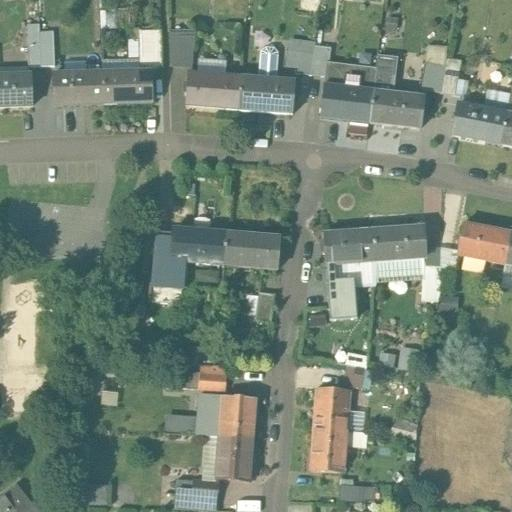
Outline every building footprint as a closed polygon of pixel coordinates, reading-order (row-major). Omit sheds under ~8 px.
[(55,64),(54,29),(28,30),(29,65),(55,64)] [(160,32),(138,33),(140,73),(150,73),(162,73),(160,32)] [(189,41),(188,33),(169,33),(169,68),(190,69),(193,41),(189,41)] [(273,50),(265,49),(261,53),(259,81),(240,80),(238,112),(239,112),(292,116),(295,83),(275,82),(277,54),(273,50)] [(448,59),(424,55),(418,90),(442,94),(448,59)] [(422,101),(379,95),(380,90),(392,92),(396,62),(377,59),(373,95),(370,125),(419,130),(422,101)] [(448,59),(442,94),(454,96),(460,61),(448,59)] [(221,64),(202,63),(199,65),(198,77),(188,76),(186,107),(223,110),(223,111),(224,111),(224,110),(237,111),(237,112),(238,112),(240,80),(222,79),(223,67),(221,64)] [(140,73),(102,74),(103,106),(151,104),(150,73),(140,73)] [(102,74),(52,76),(53,107),(103,106),(102,74)] [(30,77),(0,78),(0,108),(31,108),(30,77)] [(373,95),(326,89),(322,119),(370,125),(373,95)] [(505,118),(458,108),(452,137),(485,144),(485,143),(500,146),(505,118)] [(511,116),(506,116),(505,118),(500,146),(511,148),(511,116)] [(511,235),(463,226),(457,255),(506,265),(511,235)] [(423,228),(374,232),(376,264),(377,264),(392,262),(425,259),(423,228)] [(226,235),(175,231),(172,262),(224,266),(226,235)] [(374,232),(324,236),(328,284),(328,283),(355,281),(355,288),(377,286),(377,264),(376,264),(374,232)] [(280,239),(226,235),(224,266),(278,270),(280,239)] [(483,274),(486,264),(465,258),(462,268),(483,274)] [(440,269),(424,268),(422,297),(439,298),(440,269)] [(178,270),(157,270),(157,293),(178,293),(178,270)] [(355,281),(328,283),(328,284),(330,311),(357,308),(355,288),(355,281)] [(272,295),(257,293),(253,320),(268,323),(272,295)] [(364,370),(366,359),(356,357),(354,368),(364,370)] [(365,370),(345,367),(342,387),(361,390),(365,370)] [(226,376),(182,372),(182,374),(170,373),(169,381),(182,382),(181,389),(224,393),(226,376)] [(349,392),(316,389),(313,431),(346,434),(349,392)] [(256,399),(200,395),(197,437),(219,439),(253,442),(256,399)] [(346,434),(313,431),(309,472),(343,475),(346,434)] [(253,442),(219,439),(216,479),(250,482),(253,442)] [(218,485),(194,483),(193,498),(217,499),(218,485)] [(367,487),(341,486),(341,501),(367,502),(367,487)] [(34,511),(16,487),(0,499),(0,511),(34,511)] [(110,504),(110,487),(89,487),(89,503),(110,504)]
